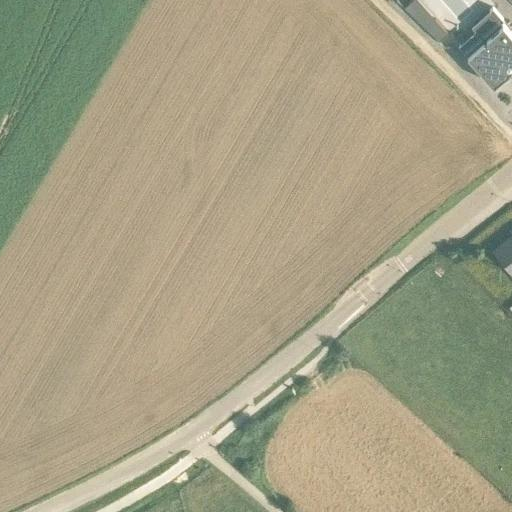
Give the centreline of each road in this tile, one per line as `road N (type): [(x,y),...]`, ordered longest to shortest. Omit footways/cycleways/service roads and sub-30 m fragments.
road 1 (tertiary): [(189,435),(511,174)]
road 2 (track): [(372,0),(511,136)]
road 3 (tertiary): [(48,511),(189,435)]
